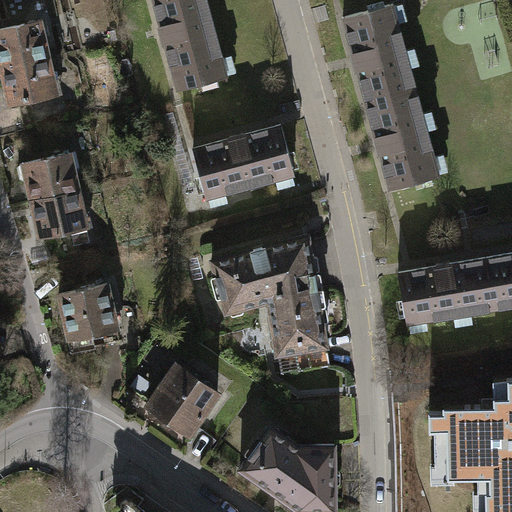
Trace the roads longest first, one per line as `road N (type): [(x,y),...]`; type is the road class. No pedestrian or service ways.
road 1 (residential): [(283,0),(349,266),(370,511)]
road 2 (residential): [(60,418),(0,208)]
road 3 (residential): [(217,511),(100,427),(60,418)]
